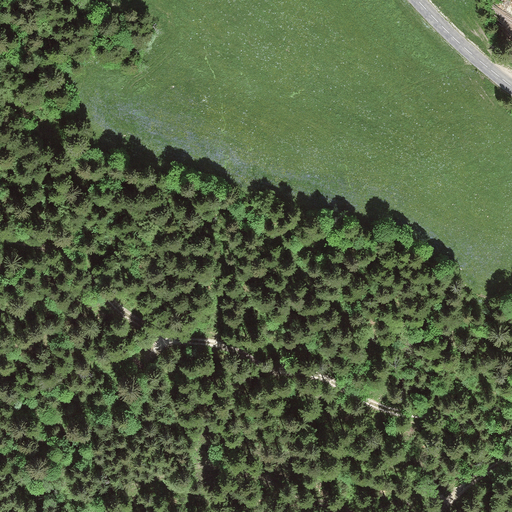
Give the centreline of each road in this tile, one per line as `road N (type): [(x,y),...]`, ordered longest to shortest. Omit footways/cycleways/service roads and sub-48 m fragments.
road 1 (track): [(0,236),(58,253),(126,314),(170,338),(327,380),(396,409),(511,434)]
road 2 (tertiary): [(416,0),(469,56),(511,85)]
